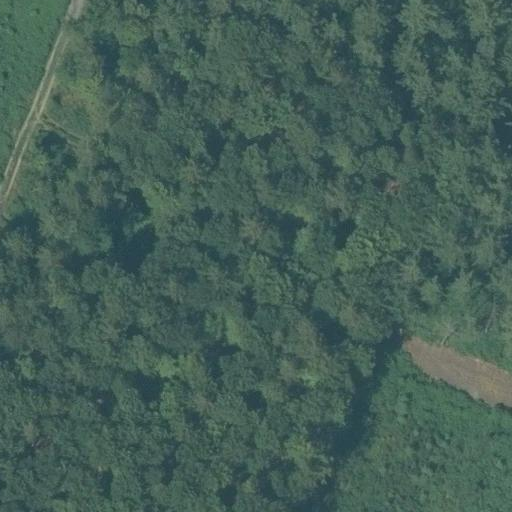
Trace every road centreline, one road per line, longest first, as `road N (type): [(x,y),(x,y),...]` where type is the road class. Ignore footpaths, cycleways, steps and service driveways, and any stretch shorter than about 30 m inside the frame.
road 1 (track): [(511,167),(97,0)]
road 2 (track): [(87,0),(0,217)]
